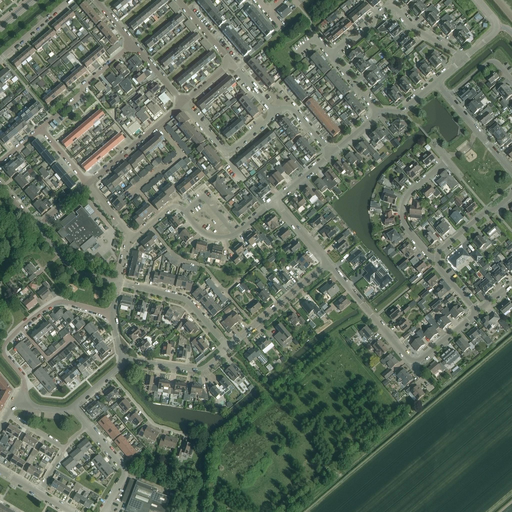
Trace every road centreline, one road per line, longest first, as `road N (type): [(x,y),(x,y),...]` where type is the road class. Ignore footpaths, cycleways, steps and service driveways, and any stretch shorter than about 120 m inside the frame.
road 1 (residential): [(21,404),(24,379),(4,349),(24,322),(58,301),(111,313)]
road 2 (residential): [(461,59),(393,7),(330,55)]
road 3 (residential): [(228,349),(187,301),(117,282)]
road 4 (residential): [(437,264),(408,232),(402,210),(410,192),(446,161)]
road 5 (residential): [(329,263),(228,349)]
road 6 (residential): [(415,361),(329,263)]
road 7 (residential): [(86,183),(183,103)]
road 8 (residential): [(40,127),(132,43)]
road 9 (residential): [(273,113),(226,150),(183,103)]
